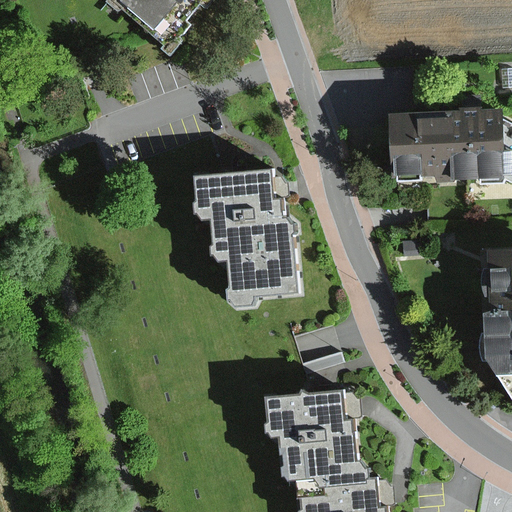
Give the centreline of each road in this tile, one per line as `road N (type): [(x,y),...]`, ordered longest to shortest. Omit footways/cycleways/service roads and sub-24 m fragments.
road 1 (residential): [(296,58),(348,227),(396,332),(433,393),(511,457)]
road 2 (residential): [(296,58),(19,155)]
